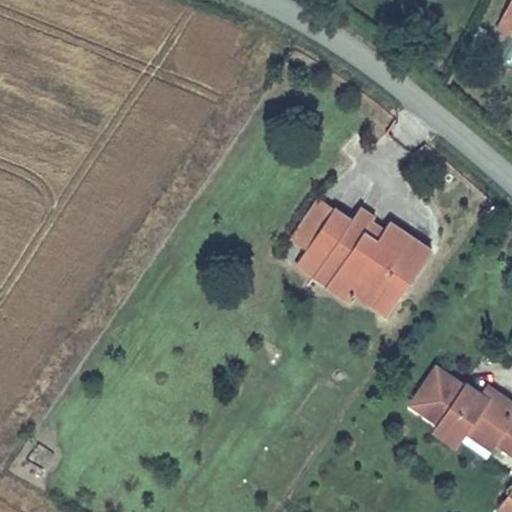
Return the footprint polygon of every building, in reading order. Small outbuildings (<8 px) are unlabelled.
[(511,0),(508,0),(502,16),(511,20),(511,0)] [(303,242),(329,201),(309,190),(284,231),(303,242)] [(293,257),(328,279),(351,293),(399,220),(391,215),(388,218),(378,234),(363,225),(373,208),(361,198),(348,214),(329,201),(303,242),(293,257)] [(378,234),(388,218),(373,208),(363,225),(378,234)] [(386,315),(431,241),(399,220),(351,293),(384,315),(386,315)] [(340,309),(351,293),(328,279),(310,307),(332,321),(340,309)] [(384,315),(351,293),(340,309),(373,330),(384,315)] [(440,358),(414,394),(441,413),(436,419),(460,436),(469,424),(478,412),(502,429),(498,434),(511,444),(511,393),(497,383),(491,391),(483,385),(468,375),(466,377),(440,358)] [(491,391),(497,383),(489,377),(483,385),(491,391)] [(478,412),(469,424),(493,441),(498,434),(502,429),(478,412)]
